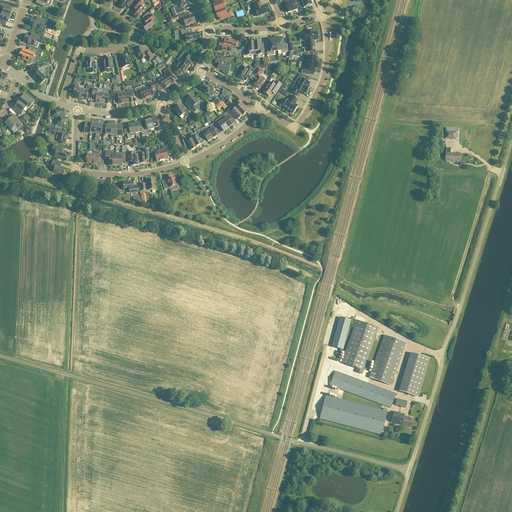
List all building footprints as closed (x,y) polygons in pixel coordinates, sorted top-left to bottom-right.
[(128,8),(134,0),(122,0),(118,5),(123,10),(126,6),(128,8)] [(144,10),(141,8),(143,4),(141,3),(142,1),(140,0),(137,0),(131,8),(135,10),(131,14),(134,17),(137,19),(141,14),(144,10)] [(187,5),(184,0),(176,0),(173,2),(176,6),(173,8),(176,16),(184,12),(182,8),(187,5)] [(213,6),(215,13),(224,9),(223,5),(226,4),(224,0),(220,0),(213,2),(215,6),(213,6)] [(299,0),(303,8),(306,7),(306,8),(310,6),(310,5),(311,5),(310,2),(313,0),(312,0),(299,0)] [(286,5),(285,5),(287,13),(297,10),(294,2),(291,3),(290,1),(285,3),(286,5)] [(267,13),(264,6),(261,8),(260,6),(261,6),(259,2),(253,4),(255,10),(254,10),(257,17),(260,16),(260,17),(263,16),(263,15),(267,13)] [(0,4),(0,14),(1,14),(10,17),(11,12),(10,12),(12,8),(0,4)] [(225,12),(224,9),(215,13),(217,19),(219,18),(220,21),(230,18),(228,11),(225,12)] [(0,23),(1,20),(8,23),(10,17),(1,14),(0,17),(0,16),(0,23)] [(144,30),(145,32),(153,26),(151,22),(154,20),(150,15),(143,21),(145,24),(141,26),(142,28),(144,31),(144,30)] [(184,15),(179,17),(180,20),(182,19),(185,26),(195,23),(192,15),(185,18),(184,15)] [(46,21),(39,19),(37,18),(35,21),(31,20),(29,26),(32,28),(38,30),(38,31),(38,30),(41,32),(43,27),(46,21)] [(186,31),(181,32),(182,39),(185,39),(186,43),(196,41),(195,33),(186,35),(186,31)] [(313,33),(313,31),(306,32),(306,34),(303,34),(304,42),(306,42),(307,49),(308,53),(315,52),(314,43),(313,43),(313,41),(317,41),(317,40),(319,40),(318,36),(317,36),(316,32),(313,33)] [(35,41),(38,43),(40,37),(32,34),(30,37),(26,35),(23,42),(27,43),(27,44),(33,46),(35,41)] [(279,39),(275,40),(277,52),(281,51),(281,53),(288,52),(287,45),(283,45),(282,38),(279,38),(279,39)] [(221,52),(229,53),(230,48),(235,50),(237,42),(225,39),(224,44),(219,43),(218,52),(221,52)] [(266,48),(267,55),(274,54),(273,52),(277,52),(275,40),(272,40),(272,39),(268,40),(269,48),(266,48)] [(246,56),(255,55),(253,42),(247,43),(248,46),(245,46),(245,50),(246,56)] [(259,42),(253,42),(255,55),(255,52),(257,52),(257,55),(264,54),(263,49),(263,45),(260,45),(259,42)] [(137,58),(139,61),(144,58),(147,62),(153,59),(149,52),(145,55),(141,48),(135,52),(138,57),(137,58)] [(34,54),(27,52),(23,50),(21,53),(20,52),(18,58),(27,62),(27,63),(27,64),(29,65),(30,64),(34,54)] [(179,63),(188,69),(191,64),(186,60),(188,57),(191,58),(192,55),(186,54),(182,60),(179,58),(177,61),(179,63)] [(310,65),(317,66),(317,63),(318,63),(319,59),(312,58),(312,55),(304,54),(303,63),(310,65)] [(129,68),(133,67),(129,57),(124,58),(123,55),(118,57),(119,61),(120,61),(122,68),(129,66),(129,68)] [(226,59),(216,57),(215,64),(218,64),(217,69),(228,71),(230,67),(225,66),(226,59)] [(103,59),(104,62),(100,63),(101,74),(108,73),(108,69),(112,69),(111,58),(103,59)] [(87,59),(86,69),(89,69),(89,73),(96,74),(97,64),(93,64),(94,60),(87,59)] [(188,69),(179,63),(173,72),(177,77),(178,76),(179,76),(182,72),(184,74),(188,69)] [(310,65),(303,63),(301,74),(309,75),(309,71),(316,73),(317,69),(316,69),(317,66),(310,65)] [(38,72),(37,70),(38,70),(36,66),(29,68),(30,73),(31,73),(33,76),(32,77),(35,80),(40,85),(45,80),(38,72)] [(243,80),(246,75),(249,77),(253,71),(247,67),(246,70),(242,68),(237,76),(238,77),(240,78),(243,80)] [(257,89),(259,88),(263,83),(262,78),(260,77),(263,72),(261,70),(258,68),(253,76),(255,77),(255,78),(253,82),(252,83),(252,85),(257,89)] [(168,69),(163,73),(166,76),(163,78),(168,86),(171,84),(171,85),(174,83),(170,78),(173,77),(168,69)] [(277,69),(272,77),(275,79),(281,72),(277,69)] [(299,75),(295,84),(307,90),(309,87),(308,86),(309,84),(303,81),(305,78),(299,75)] [(168,86),(163,78),(160,80),(157,77),(153,80),(158,87),(161,85),(164,90),(167,88),(166,88),(168,86)] [(281,86),(276,82),(273,86),(270,83),(263,93),(269,97),(272,93),(275,95),(281,86)] [(155,91),(152,83),(149,84),(150,87),(144,89),(148,98),(154,96),(152,92),(155,91)] [(204,92),(203,93),(206,95),(207,94),(210,97),(211,97),(213,94),(213,93),(212,93),(215,87),(208,83),(206,86),(203,84),(200,89),(204,92)] [(305,94),(307,90),(295,84),(290,92),(296,95),(297,92),(303,95),(304,93),(305,94)] [(87,96),(90,97),(92,86),(88,85),(88,86),(86,88),(85,91),(83,90),(80,100),(86,101),(87,96)] [(76,96),(75,99),(80,100),(83,90),(83,87),(83,88),(78,86),(75,86),(73,95),(76,96)] [(143,86),(135,90),(138,97),(141,96),(142,100),(148,98),(144,89),(143,86)] [(99,90),(93,89),(91,98),(96,98),(95,103),(101,104),(102,94),(99,93),(99,90)] [(107,105),(108,98),(112,98),(112,91),(103,90),(102,94),(101,104),(107,105)] [(134,98),(133,90),(127,91),(127,94),(124,94),(125,104),(131,103),(131,98),(134,98)] [(118,100),(118,105),(125,104),(124,94),(120,94),(120,92),(114,92),(115,100),(118,100)] [(21,100),(19,103),(26,108),(28,110),(34,102),(24,95),(20,100),(21,100)] [(193,114),(198,109),(195,106),(197,103),(191,96),(191,97),(190,96),(189,96),(188,97),(188,98),(188,99),(186,100),(188,102),(185,104),(193,114)] [(283,107),(293,114),(298,107),(294,105),(298,100),(292,96),(289,101),(287,100),(283,107)] [(223,101),(228,106),(232,103),(226,98),(223,101)] [(235,109),(242,116),(246,112),(245,111),(248,108),(242,102),(242,103),(240,101),(233,107),(235,109)] [(223,107),(225,110),(228,107),(222,102),(217,107),(220,110),(223,107)] [(17,105),(15,107),(13,110),(20,115),(26,108),(19,103),(17,105)] [(173,110),(176,114),(177,113),(180,117),(183,115),(185,119),(189,116),(186,110),(183,112),(180,107),(177,108),(177,107),(173,110)] [(235,109),(233,107),(231,109),(230,109),(226,113),(234,121),(236,119),(237,120),(242,116),(242,117),(242,116),(235,109)] [(57,119),(55,126),(56,126),(55,129),(61,131),(62,128),(65,129),(67,121),(68,119),(65,118),(64,118),(62,117),(63,113),(54,110),(52,117),(57,119)] [(220,119),(222,121),(227,129),(232,125),(229,121),(231,119),(227,114),(220,119)] [(13,115),(4,124),(10,130),(15,126),(17,129),(22,125),(13,115)] [(156,118),(150,120),(153,129),(156,128),(157,132),(158,132),(163,130),(161,124),(158,125),(156,118)] [(213,125),(216,129),(217,130),(220,128),(223,132),(227,129),(222,121),(220,119),(214,123),(215,124),(213,125)] [(150,130),(153,129),(150,120),(144,122),(147,128),(144,129),(146,136),(149,135),(149,134),(151,134),(151,132),(150,130)] [(140,123),(134,124),(136,134),(141,133),(142,137),(146,136),(144,129),(141,130),(140,123)] [(136,134),(134,124),(128,125),(129,132),(126,132),(127,139),(130,139),(130,137),(136,136),(136,134)] [(101,135),(103,126),(97,125),(95,134),(94,144),(97,144),(98,142),(99,142),(99,138),(98,137),(98,135),(101,135)] [(216,129),(213,125),(209,127),(208,127),(207,128),(207,129),(206,129),(212,139),(217,136),(213,130),(213,129),(214,130),(216,129)] [(459,129),(445,128),(444,139),(457,140),(457,133),(458,133),(459,129)] [(197,138),(200,137),(198,133),(196,130),(196,129),(194,130),(195,134),(190,136),(192,140),(196,147),(201,145),(197,138)] [(198,133),(200,137),(201,138),(203,137),(203,136),(204,136),(207,142),(212,139),(206,129),(204,129),(203,129),(202,130),(201,131),(200,131),(200,129),(198,129),(196,130),(198,133)] [(61,143),(60,143),(65,145),(67,137),(64,136),(65,133),(55,130),(54,135),(57,136),(55,141),(61,143)] [(196,147),(192,140),(187,142),(185,139),(182,141),(185,146),(188,145),(191,151),(196,148),(196,147)] [(63,148),(54,145),(52,151),(56,152),(54,157),(64,160),(67,153),(62,151),(63,148)] [(162,147),(163,150),(159,151),(162,161),(168,159),(167,156),(172,154),(169,146),(162,147)] [(154,154),(156,162),(162,161),(159,151),(156,152),(156,149),(150,151),(151,155),(154,154)] [(149,160),(148,150),(142,151),(142,154),(138,154),(138,153),(139,164),(146,163),(146,161),(149,160)] [(87,153),(82,152),(81,159),(86,159),(86,164),(92,164),(93,152),(87,151),(87,153)] [(115,156),(111,156),(112,153),(109,153),(109,151),(105,151),(105,162),(108,163),(108,166),(115,166),(115,156)] [(93,152),(92,164),(98,165),(99,161),(104,162),(104,156),(99,155),(100,153),(93,152)] [(132,162),(132,166),(140,165),(139,164),(138,153),(134,154),(134,153),(128,154),(129,162),(132,162)] [(115,154),(115,156),(115,166),(121,167),(122,158),(125,158),(125,154),(115,154)] [(446,154),(446,162),(461,162),(461,154),(446,154)] [(53,173),(57,174),(62,175),(65,169),(60,167),(61,163),(53,161),(51,168),(54,169),(53,173)] [(168,188),(177,186),(175,178),(172,179),(171,176),(165,177),(166,181),(162,182),(164,191),(169,189),(168,188)] [(145,191),(145,190),(148,190),(148,191),(156,190),(154,180),(147,181),(147,185),(145,185),(145,184),(140,185),(141,192),(145,191)] [(126,190),(128,189),(129,194),(139,192),(139,187),(133,187),(132,182),(123,183),(123,187),(122,187),(123,191),(126,191),(126,190)] [(350,321),(339,318),(331,347),(342,350),(350,321)] [(362,375),(378,329),(356,321),(342,364),(357,369),(355,373),(362,375)] [(390,386),(405,343),(384,336),(369,379),(390,386)] [(404,393),(418,398),(430,359),(410,353),(403,377),(408,379),(405,388),(405,389),(404,393)] [(335,372),(330,386),(391,408),(396,395),(335,372)] [(381,435),(387,413),(326,396),(320,419),(381,435)] [(390,422),(398,425),(410,428),(412,418),(404,416),(405,415),(393,411),(390,422)]
